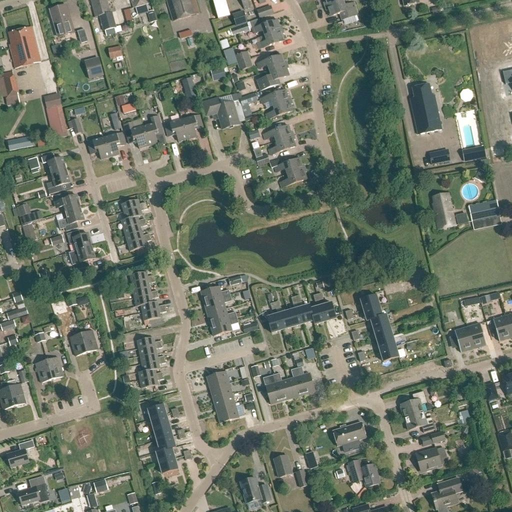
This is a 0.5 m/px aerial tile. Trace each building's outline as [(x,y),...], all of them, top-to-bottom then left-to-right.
[(95,18),(100,16),(104,32),(116,28),(112,12),(110,12),(106,0),(93,0),(94,0),(91,1),(95,18)] [(149,4),(147,0),(130,0),(133,9),(149,4)] [(166,0),(173,22),(199,15),(194,0),(166,0)] [(218,20),(230,16),(225,0),(214,0),(213,0),(218,20)] [(240,0),(245,10),(250,9),(246,0),(240,0)] [(325,8),(343,2),(342,0),(324,0),(325,4),(324,4),(325,8)] [(343,2),(325,8),(326,12),(328,11),(330,18),(340,15),(342,21),(346,20),(347,24),(356,21),(355,17),(358,16),(354,4),(345,7),(343,2)] [(260,19),(273,14),(270,6),(257,11),(260,19)] [(50,11),(54,24),(58,38),(74,34),(66,7),(50,11)] [(127,23),(132,21),(129,10),(124,11),(127,23)] [(150,23),(156,22),(154,11),(148,13),(150,23)] [(235,15),(232,16),(236,27),(239,26),(245,24),(247,24),(244,12),(235,15)] [(263,32),(265,37),(283,31),(282,27),(280,28),(277,21),(252,30),(254,35),(263,32)] [(248,24),(236,28),(238,34),(250,30),(248,24)] [(511,58),(511,27),(499,30),(502,44),(499,44),(503,61),(506,60),(511,58)] [(40,64),(31,28),(9,34),(11,45),(9,46),(12,55),(10,55),(14,70),(40,64)] [(81,45),(88,43),(84,30),(77,32),(81,45)] [(181,40),(193,36),(191,30),(179,34),(181,40)] [(283,31),(265,37),(266,42),(257,46),(259,51),(285,42),(282,35),(284,35),(283,31)] [(120,47),(108,50),(110,59),(122,57),(120,47)] [(240,73),(253,68),(248,53),(235,57),(240,73)] [(268,67),(269,72),(288,66),(286,62),(284,63),(282,56),(257,65),(259,70),(268,67)] [(99,58),(84,62),(89,80),(104,76),(99,58)] [(271,77),(262,80),(257,82),(260,92),(281,85),(279,81),(289,77),(287,70),(289,70),(288,66),(269,72),(271,77)] [(211,71),(213,82),(226,79),(225,73),(229,72),(227,68),(223,69),(223,68),(211,71)] [(0,75),(0,77),(1,80),(0,79),(0,98),(5,98),(6,100),(18,97),(13,73),(0,75)] [(182,81),(186,93),(195,90),(192,79),(182,81)] [(435,131),(442,130),(434,95),(432,95),(430,84),(427,85),(427,84),(412,87),(412,88),(414,98),(410,99),(418,135),(424,134),(435,132),(435,131)] [(152,87),(145,90),(147,97),(154,94),(152,87)] [(271,102),(273,108),(291,101),(290,97),(288,98),(286,91),(260,100),(262,105),(271,102)] [(44,97),(53,136),(62,134),(56,107),(61,106),(58,94),(44,97)] [(255,94),(239,100),(242,108),(249,106),(258,102),(255,94)] [(122,95),(115,97),(118,107),(125,105),(122,95)] [(237,95),(219,100),(203,104),(207,118),(213,116),(214,118),(215,119),(217,120),(219,119),(222,131),(240,126),(239,124),(246,122),(241,106),(239,100),(238,101),(237,95)] [(293,105),(291,101),(273,108),(275,113),(266,116),(268,121),(293,112),(291,106),(293,105)] [(134,104),(122,107),(124,115),(136,112),(134,104)] [(115,131),(121,130),(117,114),(111,116),(115,131)] [(200,116),(182,121),(188,141),(197,138),(195,131),(203,129),(200,116)] [(150,119),(152,126),(143,128),(148,148),(158,145),(156,138),(164,135),(159,117),(150,119)] [(76,135),(81,134),(78,120),(72,122),(74,129),(76,135)] [(148,148),(143,128),(141,120),(123,125),(129,145),(137,143),(139,150),(148,148)] [(188,141),(182,121),(165,126),(168,138),(176,136),(178,143),(188,141)] [(274,138),(276,143),(294,137),(293,133),(291,134),(289,127),(263,136),(265,141),(274,138)] [(258,131),(249,134),(252,144),(258,142),(256,138),(260,137),(258,131)] [(105,139),(110,158),(120,156),(117,149),(126,146),(122,134),(105,139)] [(294,137),(276,143),(278,148),(269,151),(271,157),(296,148),(294,141),(296,141),(294,137)] [(9,152),(17,151),(34,147),(32,138),(8,143),(9,152)] [(101,161),(110,158),(105,139),(87,144),(91,156),(99,154),(101,161)] [(47,147),(46,140),(37,141),(38,148),(47,147)] [(505,146),(492,148),(493,154),(506,152),(505,146)] [(487,159),(484,147),(462,151),(464,163),(487,159)] [(429,154),(432,166),(450,162),(448,150),(429,154)] [(267,155),(256,159),(259,167),(270,163),(267,155)] [(48,164),(51,176),(66,172),(63,159),(55,161),(54,156),(42,159),(43,165),(48,164)] [(37,158),(28,160),(31,170),(40,167),(37,158)] [(287,176),(305,170),(304,166),(302,166),(300,160),(283,166),(281,160),(270,164),(271,170),(275,169),(276,174),(286,171),(287,176)] [(305,170),(287,176),(289,181),(280,184),(282,189),(307,181),(305,174),(307,173),(305,170)] [(474,179),(482,183),(487,174),(480,170),(474,179)] [(66,172),(51,176),(54,183),(47,185),(50,196),(62,192),(60,187),(70,184),(66,172)] [(63,206),(65,214),(80,209),(77,197),(69,199),(67,193),(55,197),(59,207),(63,206)] [(455,226),(448,194),(433,198),(434,204),(432,205),(438,230),(455,226)] [(502,225),(500,216),(496,200),(484,203),(485,205),(469,208),(474,231),(502,225)] [(122,206),(124,213),(146,207),(146,204),(139,206),(138,201),(122,206)] [(28,204),(18,208),(21,217),(22,217),(25,225),(31,223),(28,215),(31,214),(28,204)] [(124,213),(126,221),(137,218),(138,218),(142,217),(141,212),(148,210),(146,207),(124,213)] [(80,209),(65,214),(67,220),(58,222),(60,231),(65,229),(66,233),(78,229),(77,224),(84,222),(80,209)] [(121,222),(123,230),(146,223),(145,220),(139,222),(138,218),(137,218),(126,221),(121,222)] [(123,230),(126,238),(142,233),(141,229),(147,227),(146,223),(123,230)] [(31,224),(22,227),(27,243),(36,240),(31,224)] [(75,244),(77,252),(92,248),(88,235),(80,237),(79,232),(67,235),(70,246),(75,244)] [(126,238),(128,245),(150,239),(150,235),(143,237),(142,233),(126,238)] [(62,236),(51,240),(53,247),(64,244),(62,236)] [(150,239),(128,245),(130,253),(146,248),(145,244),(151,242),(150,239)] [(72,266),(76,265),(77,271),(89,268),(88,262),(95,260),(92,248),(77,252),(69,254),(72,266)] [(46,273),(39,275),(41,281),(48,279),(46,273)] [(130,277),(132,285),(155,280),(154,277),(148,278),(147,274),(130,277)] [(241,277),(240,277),(228,280),(230,287),(242,284),(242,283),(241,277)] [(132,285),(133,292),(150,289),(149,285),(155,284),(155,280),(132,285)] [(201,293),(204,305),(231,297),(229,291),(221,294),(219,288),(201,293)] [(135,300),(158,296),(157,292),(151,294),(150,289),(133,292),(135,300)] [(247,292),(243,293),(244,297),(245,301),(251,299),(248,291),(247,292)] [(15,303),(23,301),(20,292),(13,295),(15,303)] [(136,308),(141,307),(153,305),(153,304),(152,300),(158,299),(158,296),(135,300),(136,308)] [(489,296),(481,299),(483,306),(491,304),(489,296)] [(69,308),(77,305),(75,297),(66,300),(69,308)] [(87,297),(76,301),(78,308),(89,304),(87,297)] [(204,305),(207,316),(226,310),(224,305),(232,302),(231,297),(204,305)] [(364,312),(379,307),(376,297),(361,301),(364,312)] [(471,299),(464,301),(466,307),(473,305),(471,299)] [(141,307),(143,315),(166,310),(165,307),(158,308),(158,303),(153,304),(153,305),(141,307)] [(332,305),(321,308),(326,323),(336,320),(332,305)] [(303,325),(313,322),(314,322),(311,311),(310,307),(299,310),(303,325)] [(367,323),(371,321),(382,318),(382,317),(379,307),(364,312),(367,323)] [(25,308),(7,314),(9,321),(28,315),(25,308)] [(321,308),(311,311),(314,322),(313,322),(315,326),(326,323),(321,308)] [(166,310),(143,315),(144,322),(148,321),(161,319),(160,314),(166,313),(166,310)] [(207,316),(210,327),(237,319),(235,314),(227,316),(226,310),(207,316)] [(293,328),(303,325),(299,310),(288,313),(293,328)] [(282,331),(293,328),(288,313),(278,316),(282,331)] [(282,331),(278,316),(267,319),(272,335),(282,331)] [(371,321),(374,332),(389,327),(386,316),(382,317),(382,318),(371,321)] [(511,339),(506,318),(493,321),(499,343),(511,339)] [(237,319),(210,327),(214,338),(232,333),(230,327),(238,324),(237,319)] [(13,321),(0,325),(0,326),(2,332),(15,327),(13,321)] [(256,323),(242,328),(245,335),(259,330),(256,323)] [(480,325),(467,329),(474,350),(486,347),(480,325)] [(374,332),(377,342),(393,338),(389,327),(374,332)] [(474,350),(467,329),(455,332),(461,354),(474,350)] [(92,332),(81,335),(87,355),(98,351),(92,332)] [(76,358),(87,355),(81,335),(70,338),(76,358)] [(10,347),(18,344),(16,336),(8,339),(10,347)] [(377,342),(380,353),(396,348),(393,338),(377,342)] [(137,342),(139,350),(162,346),(161,343),(155,344),(154,339),(137,342)] [(139,350),(140,358),(157,354),(156,350),(163,349),(162,346),(139,350)] [(396,348),(380,353),(383,363),(399,359),(396,348)] [(140,358),(142,366),(165,361),(164,358),(158,359),(157,354),(140,358)] [(58,359),(47,362),(53,381),(64,378),(58,359)] [(142,366),(143,373),(155,371),(160,370),(159,366),(166,364),(165,361),(142,366)] [(41,385),(53,381),(47,362),(36,365),(41,385)] [(0,375),(9,373),(9,371),(14,370),(12,364),(0,367),(0,375)] [(258,366),(251,368),(254,379),(261,377),(258,366)] [(302,368),(296,370),(304,396),(315,393),(310,375),(304,377),(302,368)] [(293,380),(288,381),(293,400),(304,396),(296,370),(291,372),(293,380)] [(25,371),(18,373),(22,385),(29,383),(25,371)] [(138,374),(140,382),(163,377),(162,374),(156,375),(155,371),(143,373),(138,374)] [(206,378),(210,390),(229,385),(226,373),(206,378)] [(511,373),(502,377),(508,396),(511,394),(511,373)] [(280,375),(274,376),(282,403),(293,400),(288,381),(282,383),(280,375)] [(282,403),(274,376),(263,380),(270,406),(282,403)] [(164,381),(163,377),(140,382),(142,390),(158,387),(157,382),(164,381)] [(15,381),(7,383),(15,408),(26,405),(20,385),(16,387),(15,381)] [(15,408),(7,383),(7,382),(1,384),(3,390),(0,391),(0,399),(4,411),(15,408)] [(210,390),(213,402),(232,396),(229,385),(210,390)] [(488,402),(497,399),(494,385),(484,388),(488,402)] [(401,406),(405,419),(423,414),(421,406),(427,405),(424,393),(412,396),(414,402),(401,406)] [(213,402),(217,414),(236,408),(232,396),(213,402)] [(253,404),(246,406),(248,412),(255,410),(253,404)] [(148,411),(151,422),(167,417),(164,406),(148,411)] [(236,408),(217,414),(220,425),(239,420),(236,408)] [(467,411),(461,413),(464,425),(470,423),(467,411)] [(423,414),(405,419),(409,432),(422,428),(424,434),(435,431),(431,419),(425,421),(423,414)] [(170,428),(167,417),(151,422),(154,432),(170,428)] [(350,453),(362,449),(359,441),(366,439),(362,424),(333,433),(338,448),(342,447),(347,445),(350,453)] [(464,426),(461,432),(467,435),(470,429),(464,426)] [(173,438),(170,428),(154,432),(157,443),(173,438)] [(511,437),(511,432),(498,436),(502,453),(511,450),(511,437)] [(433,445),(445,441),(443,434),(431,437),(433,445)] [(157,443),(160,453),(172,450),(176,449),(173,438),(157,443)] [(35,448),(33,442),(19,446),(20,452),(7,456),(11,469),(29,464),(26,451),(35,448)] [(156,454),(159,465),(175,460),(172,450),(160,453),(156,454)] [(441,467),(436,451),(416,457),(421,473),(441,467)] [(313,453),(305,455),(310,471),(318,468),(313,453)] [(292,476),(287,457),(274,461),(279,479),(292,476)] [(175,460),(159,465),(162,475),(178,471),(175,460)] [(354,484),(364,481),(366,489),(380,485),(374,466),(361,470),(358,462),(348,465),(354,484)] [(468,472),(472,482),(480,480),(476,469),(468,472)] [(343,471),(336,473),(339,480),(345,478),(343,471)] [(300,489),(308,487),(303,472),(296,474),(300,489)] [(63,473),(55,476),(56,482),(64,479),(63,473)] [(31,490),(18,494),(22,507),(39,501),(40,504),(50,502),(47,492),(48,492),(47,490),(43,478),(29,482),(31,490)] [(258,489),(256,479),(240,484),(246,505),(261,501),(262,505),(271,502),(266,487),(258,489)] [(458,480),(444,484),(438,486),(440,493),(432,496),(436,511),(438,510),(438,511),(446,511),(446,508),(457,505),(455,495),(462,493),(458,480)] [(94,484),(97,494),(108,491),(106,481),(94,484)] [(85,486),(83,493),(89,495),(92,487),(85,486)] [(362,487),(355,497),(362,501),(368,491),(362,487)] [(67,490),(58,492),(62,505),(71,503),(67,490)] [(135,494),(127,496),(130,506),(138,504),(135,494)]
